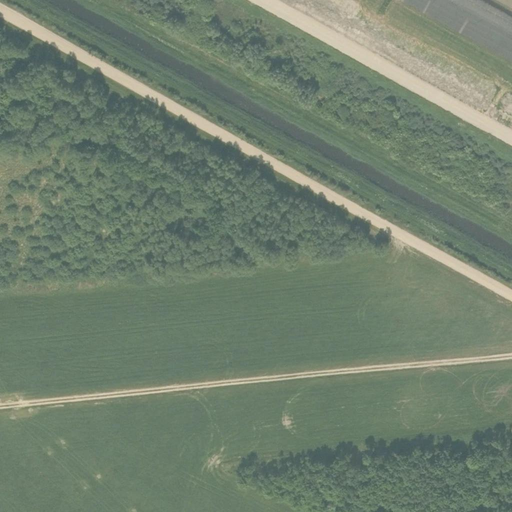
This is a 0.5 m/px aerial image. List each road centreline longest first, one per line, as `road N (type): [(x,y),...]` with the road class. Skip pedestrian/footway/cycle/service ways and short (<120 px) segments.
road 1 (track): [(511,294),(0,10)]
road 2 (track): [(511,354),(0,405)]
